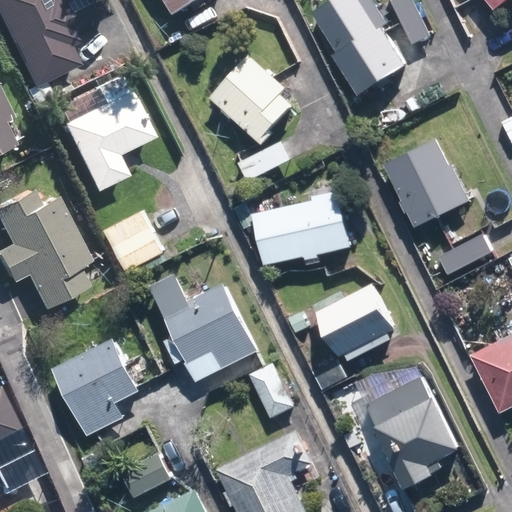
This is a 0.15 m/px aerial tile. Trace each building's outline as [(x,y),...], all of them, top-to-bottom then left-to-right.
[(0,0),(0,18),(32,83),(75,63),(65,43),(77,37),(71,27),(106,11),(100,0),(0,0)] [(169,0),(177,13),(199,0),(169,0)] [(338,54),(363,94),(411,64),(387,25),(382,28),(364,0),(336,0),(317,12),(342,51),(338,54)] [(417,0),(395,0),(415,41),(432,32),(417,0)] [(511,0),(491,0),(499,9),(509,0),(511,0)] [(215,97),(265,143),(276,132),(274,131),(298,104),(285,92),(291,86),(254,53),(215,97)] [(61,116),(94,184),(127,169),(116,148),(153,131),(130,84),(61,116)] [(0,143),(12,138),(1,115),(11,110),(0,86),(0,143)] [(388,164),(419,227),(475,200),(458,164),(454,166),(441,138),(388,164)] [(286,140),(241,161),(251,180),(295,158),(286,140)] [(40,198),(32,183),(0,199),(0,220),(9,238),(0,242),(0,251),(12,275),(25,269),(43,304),(88,280),(78,260),(90,254),(57,190),(40,198)] [(269,263),(356,246),(344,189),(316,194),(317,200),(259,212),(269,263)] [(149,265),(167,256),(163,248),(167,246),(145,204),(108,225),(130,266),(144,258),(149,265)] [(245,228),(259,224),(253,207),(239,213),(245,228)] [(451,273),(495,250),(486,232),(442,255),(451,273)] [(504,256),(495,259),(499,268),(508,264),(504,256)] [(174,275),(150,287),(174,337),(165,341),(176,364),(184,360),(195,382),(258,351),(224,283),(187,301),(174,275)] [(377,282),(322,310),(346,356),(401,327),(377,282)] [(312,324),(305,309),(292,315),(298,331),(312,324)] [(505,411),(511,407),(511,335),(476,354),(505,411)] [(53,369),(86,437),(122,419),(114,404),(140,391),(114,338),(53,369)] [(342,358),(317,370),(325,387),(350,375),(342,358)] [(250,375),(272,419),(295,408),(274,364),(250,375)] [(437,398),(427,376),(371,402),(382,425),(380,426),(410,488),(438,475),(433,464),(466,449),(441,397),(437,398)] [(0,434),(20,425),(0,384),(0,434)] [(219,467),(241,511),(310,511),(294,479),(300,477),(304,483),(318,476),(312,463),(316,462),(299,428),(219,467)] [(163,447),(125,465),(137,491),(175,472),(163,447)] [(138,511),(215,511),(200,481),(138,511)]
